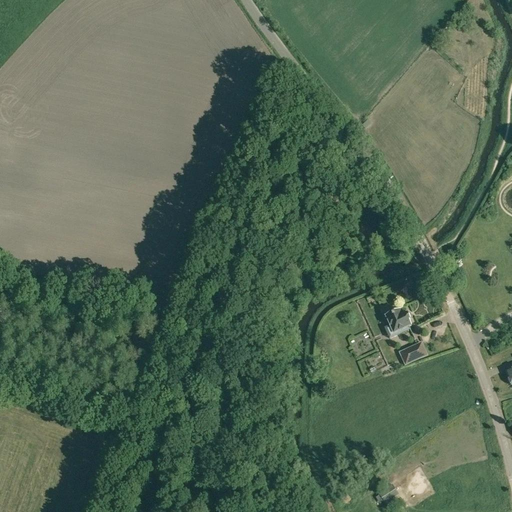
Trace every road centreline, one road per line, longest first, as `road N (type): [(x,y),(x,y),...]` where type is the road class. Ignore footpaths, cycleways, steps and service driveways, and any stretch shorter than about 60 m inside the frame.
road 1 (unclassified): [(511,471),(470,344),(390,188),(246,0)]
road 2 (track): [(117,511),(300,72)]
road 3 (track): [(150,430),(0,379)]
